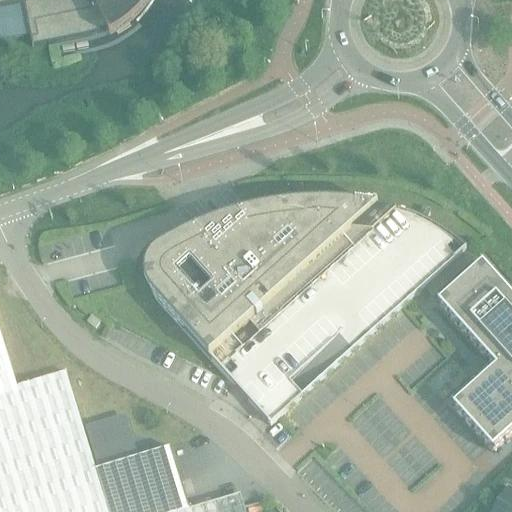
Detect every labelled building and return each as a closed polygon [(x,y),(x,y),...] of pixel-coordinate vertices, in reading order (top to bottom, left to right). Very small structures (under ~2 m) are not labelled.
[(49,0),(24,5),(24,7),(30,37),(31,39),(32,48),(57,43),(88,37),(99,34),(106,31),(110,39),(117,35),(124,31),(130,26),(133,24),(136,21),(137,20),(143,14),(148,7),(153,0),(49,0)] [(145,269),(144,276),(145,282),(148,289),(152,295),(157,302),(233,387),(235,385),(248,399),(247,400),(248,401),(247,402),(257,413),(262,408),(273,421),(268,425),(270,427),(467,252),(455,241),(442,232),(425,223),(411,217),(396,212),(377,208),(356,205),(329,203),(292,205),(264,209),(250,212),(247,208),(245,209),(248,212),(231,217),(208,225),(195,231),(193,229),(191,229),(193,231),(170,243),(162,247),(155,252),(150,257),(148,261),(145,269)] [(511,298),(482,266),(438,306),(496,371),(453,409),(493,453),(511,435),(511,298)] [(0,511),(190,511),(187,511),(109,511),(95,471),(66,374),(18,389),(0,331),(0,511)] [(125,416),(86,428),(98,470),(138,458),(125,416)] [(98,470),(97,471),(109,511),(187,511),(190,511),(171,448),(138,458),(98,470)] [(494,511),(511,511),(511,490),(509,488),(494,511)] [(240,496),(190,511),(245,511),(244,507),(240,496)]
